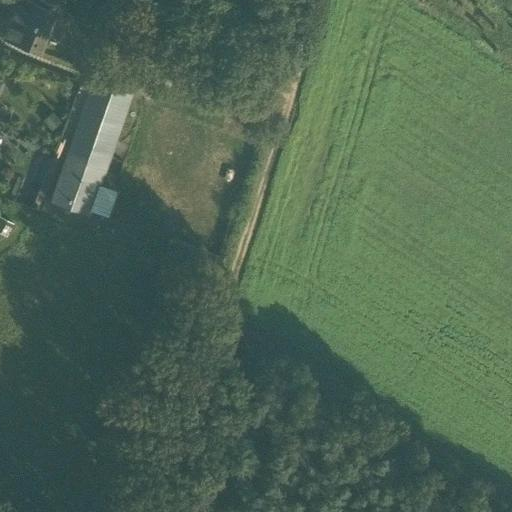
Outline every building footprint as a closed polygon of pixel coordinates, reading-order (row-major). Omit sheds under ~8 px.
[(19,0),(5,37),(39,50),(53,13),(55,14),(59,3),(51,0),(37,0),(19,0)] [(52,202),(89,215),(91,211),(100,185),(131,95),(94,82),(52,202)] [(53,111),(43,120),(51,130),(61,121),(53,111)] [(118,191),(100,185),(91,211),(109,218),(118,191)] [(0,217),(0,234),(7,238),(14,224),(0,217)]
